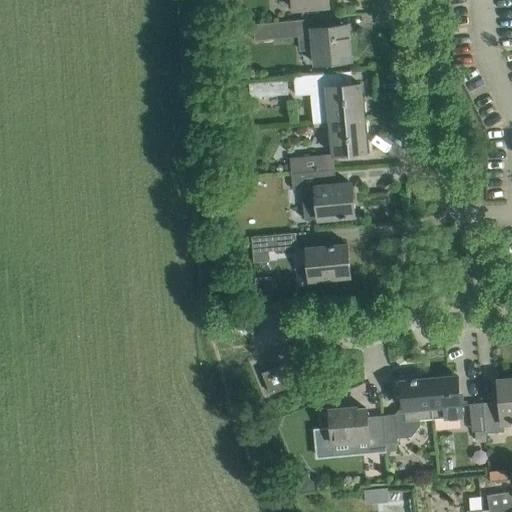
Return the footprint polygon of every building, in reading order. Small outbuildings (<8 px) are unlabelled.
[(292,0),(294,10),(329,6),(328,0),(292,0)] [(310,19),(295,20),(255,24),(256,40),(298,36),(300,51),(314,50),(315,64),(351,61),(348,32),(337,34),(336,26),(311,29),(310,19)] [(344,86),(342,72),(294,76),(295,96),(311,94),(314,122),(364,118),(361,84),(344,86)] [(286,82),(247,85),(249,98),(287,95),(286,82)] [(367,152),(364,118),(314,122),(314,123),(331,122),(334,155),(367,152)] [(329,154),(317,155),(291,158),(293,172),(300,172),(326,169),(330,169),(329,154)] [(327,186),(326,169),(300,172),(293,173),(294,189),(303,188),(306,222),(347,218),(347,216),(355,215),(354,213),(353,213),(351,201),(353,201),(351,183),(327,186)] [(297,249),(296,233),(252,237),(254,263),(270,261),(269,251),(297,249)] [(350,276),(347,244),(307,248),(310,280),(350,276)] [(240,322),(221,327),(223,337),(242,332),(240,322)] [(286,388),(278,367),(262,373),(271,394),(286,388)] [(458,376),(430,379),(433,418),(462,415),(458,376)] [(433,418),(430,379),(401,381),(404,409),(399,410),(395,414),(382,415),(385,450),(396,449),(395,441),(397,441),(397,437),(411,436),(420,425),(420,419),(433,418)] [(511,379),(498,381),(500,401),(481,403),(484,433),(503,431),(502,422),(511,421),(511,379)] [(484,433),(481,403),(470,404),(473,432),(475,432),(476,440),(485,440),(484,433)] [(347,408),(330,409),(334,455),(385,450),(382,415),(367,416),(367,408),(357,409),(357,407),(356,407),(356,409),(347,410),(347,408)] [(511,511),(511,491),(487,495),(489,511),(511,511)] [(466,511),(482,511),(481,496),(469,497),(471,511),(466,511)]
